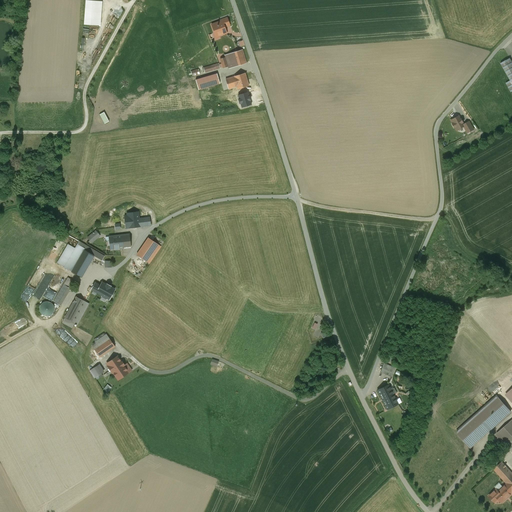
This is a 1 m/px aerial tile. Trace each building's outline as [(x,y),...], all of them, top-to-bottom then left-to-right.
[(90,0),(84,0),(83,25),(100,25),(101,1),(90,0)] [(226,18),(220,20),(220,21),(220,22),(212,25),(211,24),(211,25),(214,34),(215,33),(217,33),(218,36),(219,36),(226,33),(226,34),(226,33),(225,30),(225,29),(224,27),(229,25),(229,26),(230,25),(229,25),(227,18),(226,18)] [(242,50),(231,54),(235,67),(246,63),(242,50)] [(231,54),(225,55),(228,66),(229,69),(235,67),(231,54)] [(511,91),(511,62),(509,58),(500,63),(510,81),(506,83),(511,92),(511,91)] [(220,68),(219,63),(203,68),(205,73),(220,68)] [(245,73),(226,79),(229,89),(237,87),(240,97),(251,93),(245,73)] [(217,74),(195,80),(198,90),(220,84),(217,74)] [(104,112),(99,115),(104,124),(109,121),(104,112)] [(458,116),(451,120),(452,124),(451,124),(454,128),(454,127),(456,131),(464,126),(463,125),(462,123),(463,122),(461,119),(460,119),(458,116)] [(473,130),(469,122),(463,125),(464,126),(468,133),(473,130)] [(139,212),(127,214),(127,216),(129,228),(140,227),(140,219),(139,212)] [(127,216),(114,218),(116,230),(129,228),(127,216)] [(150,218),(140,219),(140,227),(150,225),(150,218)] [(96,231),(88,238),(91,242),(99,236),(96,231)] [(129,234),(109,237),(110,250),(131,247),(129,234)] [(149,238),(137,255),(146,262),(146,261),(149,263),(161,246),(158,244),(149,238)] [(75,249),(64,267),(71,271),(84,250),(94,256),(97,252),(79,241),(75,249)] [(64,267),(75,249),(68,245),(57,263),(64,267)] [(84,250),(71,271),(82,277),(94,256),(84,250)] [(105,256),(97,252),(94,256),(102,261),(105,256)] [(107,298),(109,299),(115,290),(110,287),(111,286),(107,284),(106,285),(102,283),(100,286),(95,283),(92,290),(102,296),(102,297),(107,299),(107,298)] [(64,285),(54,302),(61,306),(70,289),(64,285)] [(76,297),(65,318),(75,323),(77,325),(89,304),(76,297)] [(40,311),(41,314),(43,315),(46,316),(48,316),(51,315),(53,313),(54,311),(54,309),(54,306),(52,304),(50,302),(48,301),(45,302),(43,303),(41,304),(40,307),(40,309),(40,311)] [(75,323),(65,318),(62,322),(72,328),(75,323)] [(106,334),(95,342),(96,344),(92,346),(94,349),(109,339),(106,334)] [(94,349),(99,357),(115,347),(109,339),(94,349)] [(121,362),(117,356),(107,363),(118,379),(128,372),(123,365),(124,365),(122,362),(121,362)] [(395,368),(383,363),(380,372),(391,377),(395,368)] [(96,366),(89,370),(94,378),(98,376),(101,374),(96,366)] [(103,389),(107,392),(111,387),(107,384),(103,389)] [(390,389),(388,384),(377,390),(387,410),(398,404),(393,394),(396,393),(394,387),(390,389)] [(497,396),(456,432),(470,448),(511,412),(497,396)] [(511,420),(497,434),(511,450),(511,420)] [(511,473),(501,462),(494,469),(506,483),(498,491),(496,489),(489,496),(495,503),(496,502),(497,502),(499,500),(502,503),(511,494),(511,493),(511,473)]
